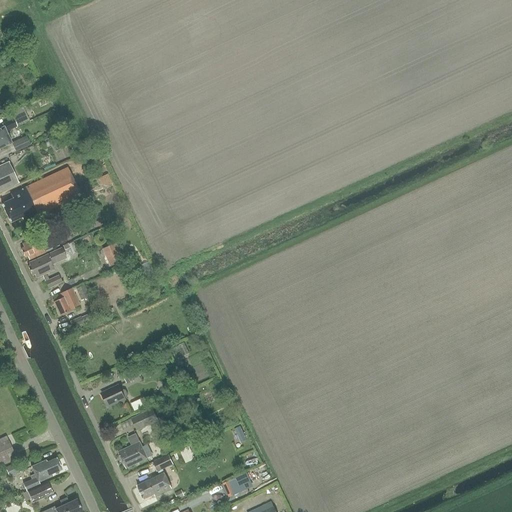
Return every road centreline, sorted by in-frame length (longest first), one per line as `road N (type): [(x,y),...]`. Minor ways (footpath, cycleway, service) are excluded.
road 1 (residential): [(137,511),(0,211)]
road 2 (tertiary): [(95,511),(0,307)]
road 3 (track): [(379,511),(511,450)]
